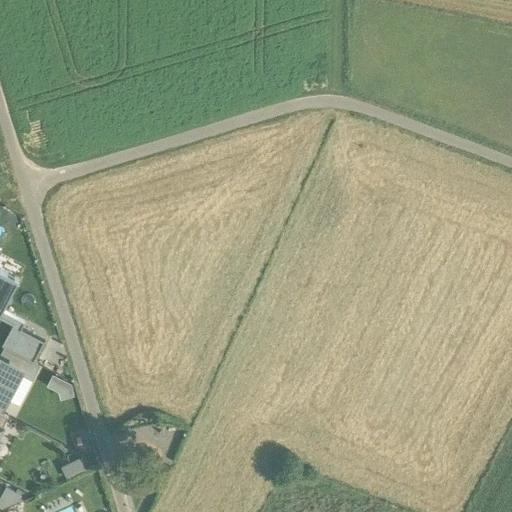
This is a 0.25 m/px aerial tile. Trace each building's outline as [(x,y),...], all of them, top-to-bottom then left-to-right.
[(0,267),(0,308),(2,310),(19,278),(0,267)] [(17,317),(2,344),(7,347),(34,361),(45,341),(21,328),(25,321),(17,317)] [(34,361),(7,347),(1,357),(21,368),(19,371),(30,377),(38,363),(34,361)] [(1,357),(0,356),(0,396),(4,399),(19,371),(21,368),(1,357)] [(71,384),(67,382),(54,376),(50,384),(61,390),(62,396),(73,394),(72,387),(71,384)] [(0,428),(2,429),(9,415),(0,410),(0,428)]
